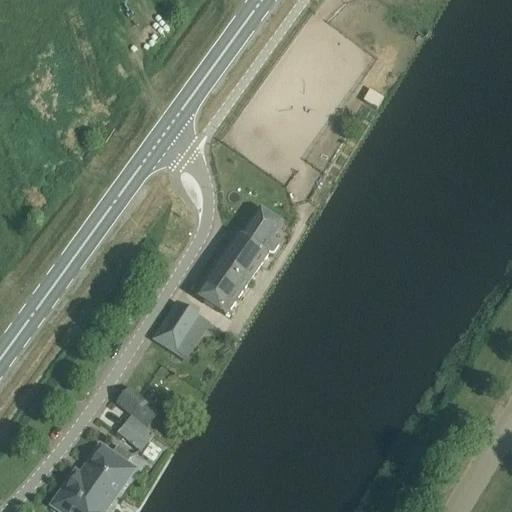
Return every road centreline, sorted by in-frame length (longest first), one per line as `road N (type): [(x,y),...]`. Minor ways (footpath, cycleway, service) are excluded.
road 1 (unclassified): [(5,511),(95,403),(202,233),(203,181),(187,155),(161,137)]
road 2 (primary): [(0,359),(161,137)]
road 3 (primary): [(161,137),(261,0)]
